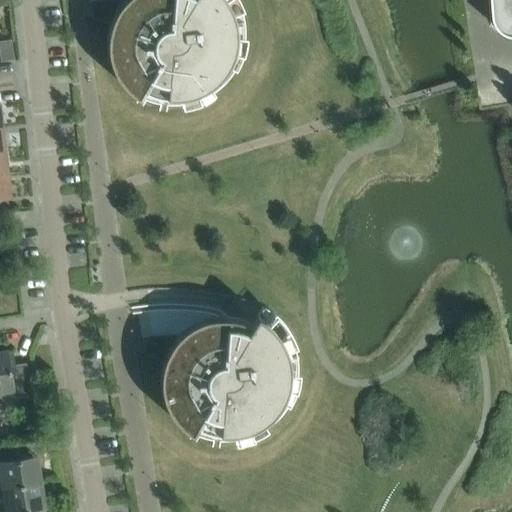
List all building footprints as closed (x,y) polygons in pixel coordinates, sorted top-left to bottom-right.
[(88,0),(91,18),(109,24),(107,30),(107,35),(106,40),(106,45),(107,51),(108,56),(109,61),(111,66),(113,71),(116,75),(119,79),(122,84),(126,87),(130,91),(134,94),(138,97),(143,99),(149,101),(154,103),(159,104),(165,105),(170,105),(176,105),(181,105),(187,104),(193,102),(198,100),(203,98),(208,95),(213,92),(216,91),(221,86),(225,82),(229,77),(233,73),(234,70),(237,65),(239,60),(241,54),(243,49),(244,43),(244,37),(245,31),(244,25),(244,22),(243,19),(243,16),(242,13),(241,10),(240,7),(238,2),(237,0),(88,0)] [(511,0),(493,0),(495,13),(495,16),(497,22),(499,25),(504,30),(507,31),(511,33),(511,0)] [(0,197),(10,197),(7,173),(0,173),(0,197)] [(261,305),(261,306),(256,314),(255,314),(250,322),(246,320),(241,318),(237,317),(232,316),(227,315),(225,313),(222,311),(219,309),(216,308),(213,307),(202,305),(192,304),(181,303),(170,303),(160,303),(149,304),(131,306),(132,313),(138,312),(144,354),(162,360),(161,366),(160,371),(159,376),(160,381),(160,387),(161,392),(162,397),(164,402),(166,407),(169,411),(172,415),(175,419),(179,423),(183,427),(187,430),(192,433),(197,435),(202,437),(207,439),(212,440),(218,441),(223,441),(229,441),(234,441),(240,440),(246,438),(251,436),(257,434),(262,431),(267,428),(272,424),(274,422),(276,420),(280,416),(284,411),(287,406),(290,401),(292,396),(294,390),(296,385),(297,379),(298,373),(298,370),(298,367),(298,364),(298,361),(297,355),(295,349),(293,343),(291,338),(289,333),(285,328),(282,323),(278,319),(274,315),(272,313),(269,311),(267,309),(264,307),(261,305)] [(30,392),(26,363),(9,365),(6,350),(0,350),(0,389),(11,388),(12,395),(30,392)] [(0,487),(1,487),(40,482),(39,480),(38,480),(36,472),(38,472),(36,455),(20,457),(19,444),(0,446),(0,487)] [(44,506),(40,482),(1,487),(4,511),(0,511),(28,511),(28,509),(44,506)]
